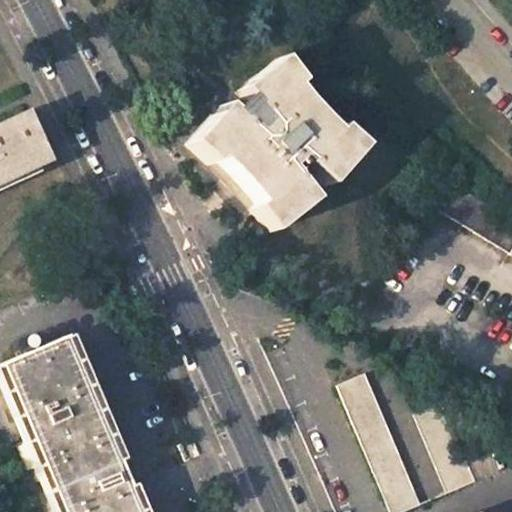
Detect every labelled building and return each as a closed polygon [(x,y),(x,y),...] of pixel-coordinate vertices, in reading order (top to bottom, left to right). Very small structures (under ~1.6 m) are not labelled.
[(219,106),(184,145),(207,165),(248,209),(267,233),(309,201),(284,168),(293,159),(323,186),(358,147),(336,126),(331,131),(290,87),(295,83),(275,59),(234,91),(259,123),(249,133),(219,106)] [(0,182),(46,161),(23,112),(0,122),(0,182)] [(511,220),(443,178),(427,205),(511,256),(511,220)] [(135,511),(60,337),(0,363),(0,380),(57,511),(135,511)] [(362,374),(335,386),(388,511),(401,511),(418,505),(362,374)] [(440,402),(413,414),(447,492),(474,481),(440,402)]
